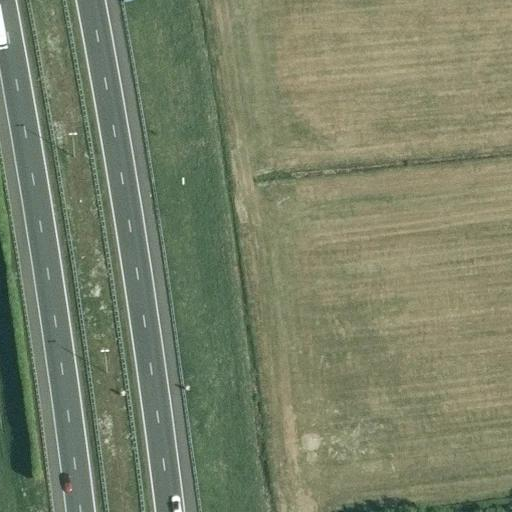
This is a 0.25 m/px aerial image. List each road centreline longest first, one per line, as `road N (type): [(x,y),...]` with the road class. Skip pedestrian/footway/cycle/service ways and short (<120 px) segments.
road 1 (motorway): [(170,511),(90,0)]
road 2 (motorway): [(0,3),(78,511)]
